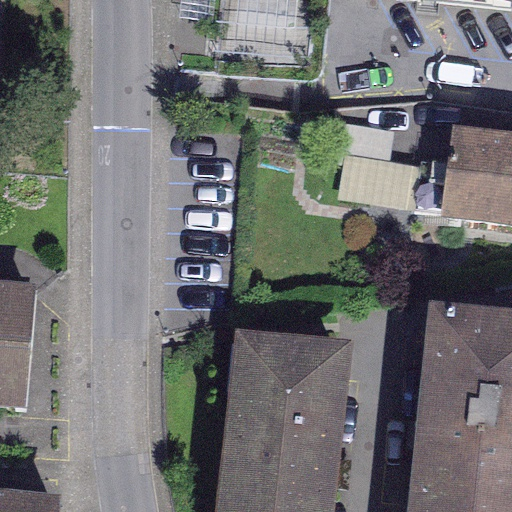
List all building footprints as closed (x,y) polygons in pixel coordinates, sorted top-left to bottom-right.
[(511,0),(408,0),(408,2),(511,14),(511,0)] [(511,147),(457,142),(447,231),(511,238),(511,147)] [(39,302),(0,298),(0,421),(28,424),(39,302)] [(417,511),(511,511),(511,322),(437,315),(417,511)] [(326,511),(343,352),(243,341),(225,511),(326,511)]
